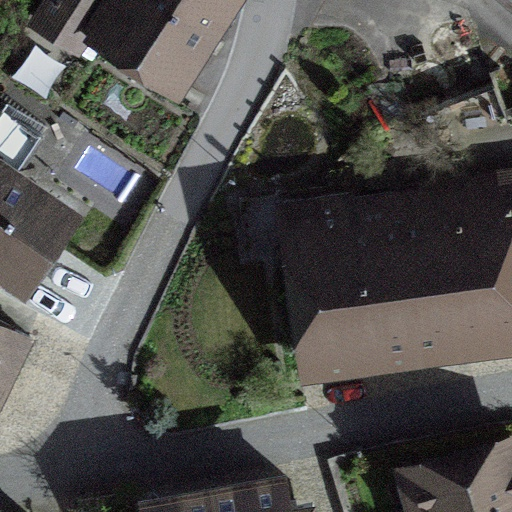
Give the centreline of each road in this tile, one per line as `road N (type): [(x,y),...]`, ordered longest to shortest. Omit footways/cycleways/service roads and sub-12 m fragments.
road 1 (residential): [(86,475),(97,372),(275,21),(277,0)]
road 2 (residential): [(86,475),(511,401)]
